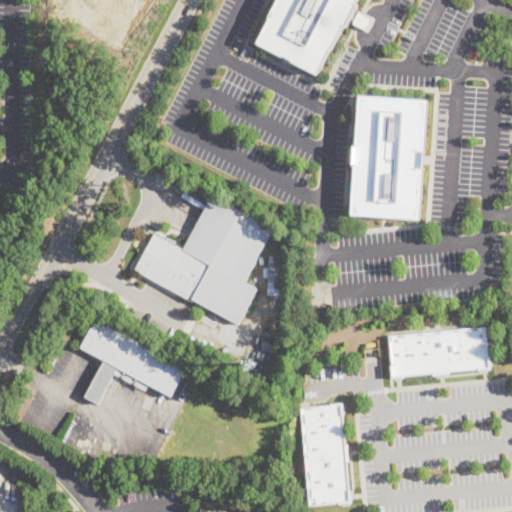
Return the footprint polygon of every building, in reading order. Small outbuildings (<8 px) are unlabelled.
[(281,0),(261,40),(322,72),(333,46),(335,48),(347,22),(351,24),(362,3),(359,1),(359,0),(281,0)] [(428,100),(421,219),(353,215),(356,166),(352,165),(354,146),(358,146),(361,96),(428,100)] [(184,249),(212,196),(274,229),(246,281),(259,288),(240,324),(195,300),(214,264),(184,249)] [(194,302),(135,270),(155,233),(184,249),(214,264),(195,300),(194,302)] [(285,257),(283,296),(268,295),(270,256),(285,257)] [(187,368),(172,396),(150,384),(146,391),(115,374),(99,404),(85,397),(105,361),(81,348),(97,319),(187,368)] [(390,335),(487,326),(491,367),(393,376),(390,335)] [(283,342),(281,347),(261,336),(263,331),(283,342)] [(301,407),(342,403),(351,501),(310,505),(301,407)]
